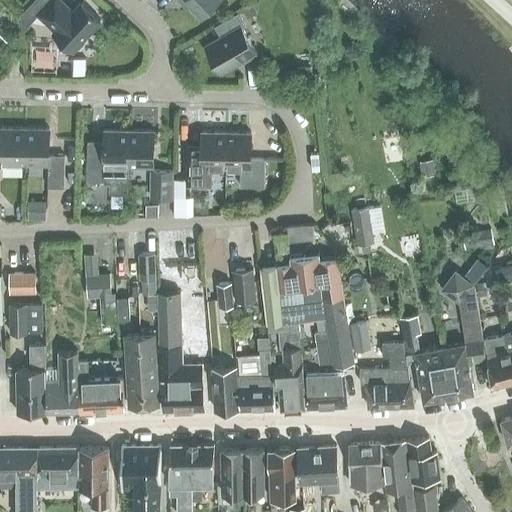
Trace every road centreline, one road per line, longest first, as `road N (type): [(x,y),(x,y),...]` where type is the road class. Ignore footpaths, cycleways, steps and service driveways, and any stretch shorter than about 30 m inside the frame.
road 1 (residential): [(0,236),(260,221),(290,206),(300,146),(277,107),(251,97),(158,95)]
road 2 (unclassified): [(451,414),(0,426)]
road 3 (residential): [(158,95),(0,93)]
